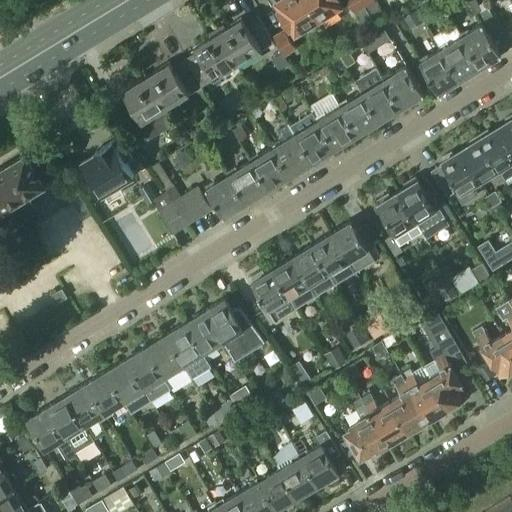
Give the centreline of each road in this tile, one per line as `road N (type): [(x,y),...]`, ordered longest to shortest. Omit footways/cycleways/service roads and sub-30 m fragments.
road 1 (residential): [(0,383),(511,69)]
road 2 (residential): [(358,511),(511,422)]
